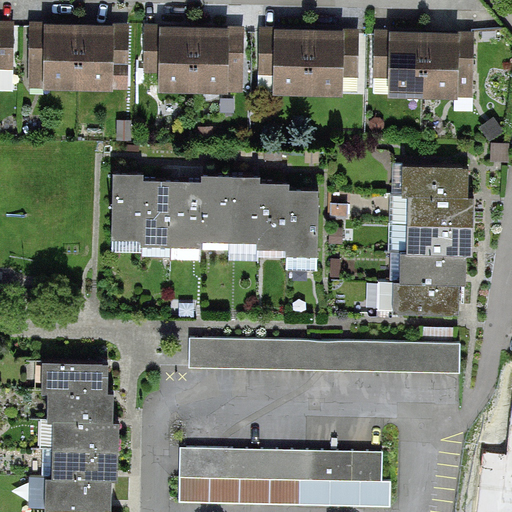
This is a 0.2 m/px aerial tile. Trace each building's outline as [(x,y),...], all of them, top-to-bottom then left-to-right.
[(18,17),(0,16),(0,81),(17,82),(18,17)] [(128,19),(33,18),(32,83),(127,85),(128,19)] [(246,20),(143,18),(142,86),(245,88),(246,20)] [(360,22),(261,20),(259,88),(358,91),(360,22)] [(475,24),(374,24),(373,93),(475,94),(475,24)] [(472,189),(472,161),(408,161),(408,189),(414,189),(414,244),(407,244),(407,275),(397,275),(397,308),(464,308),(464,280),(472,280),(472,246),(478,246),(478,189),(472,189)] [(150,168),(116,168),(115,233),(148,233),(148,240),(205,241),(205,233),(265,234),(265,240),(294,240),(294,247),(322,247),(323,184),(295,183),(295,177),(266,176),(266,169),(206,168),(206,175),(150,175),(150,168)] [(430,339),(455,339),(455,325),(431,325),(430,339)] [(461,375),(461,345),(191,339),(191,369),(461,375)] [(111,390),(112,360),(47,359),(47,389),(52,389),(52,416),(59,416),(57,476),(52,476),(52,511),(92,511),(117,511),(118,477),(124,479),(125,419),(117,419),(118,390),(111,390)] [(511,511),(511,400),(497,398),(480,511),(511,511)] [(387,447),(181,445),(181,503),(394,505),(394,476),(387,476),(387,447)]
